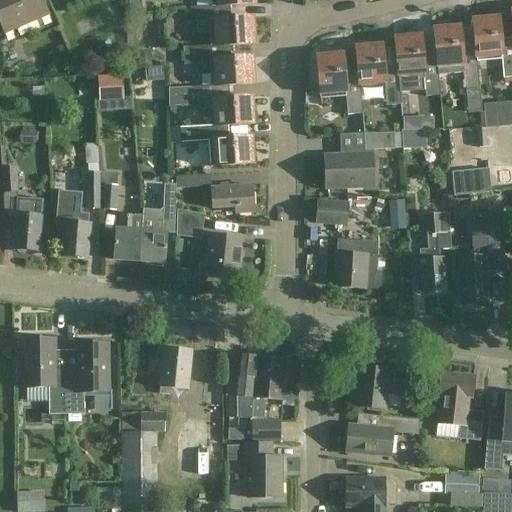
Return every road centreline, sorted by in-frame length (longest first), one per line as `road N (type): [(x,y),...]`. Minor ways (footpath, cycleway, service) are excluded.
road 1 (residential): [(281,312),(282,45),(290,27),(416,0)]
road 2 (residential): [(281,312),(0,285)]
road 3 (residential): [(306,317),(511,344)]
road 4 (residential): [(303,511),(306,317)]
